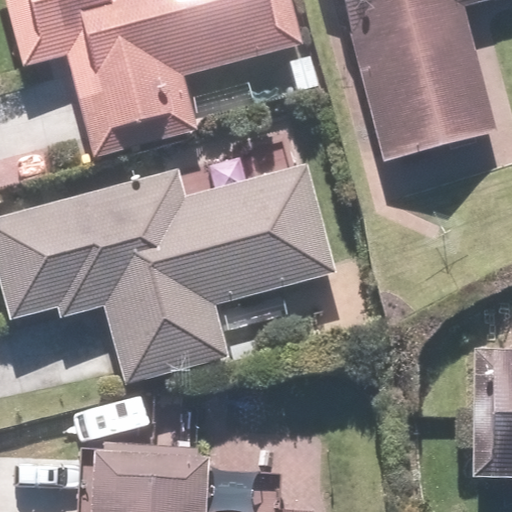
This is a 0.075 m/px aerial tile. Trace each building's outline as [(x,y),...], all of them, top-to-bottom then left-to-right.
[(4,0),(24,72),(68,61),(95,162),(193,136),(180,87),(305,54),(290,0),(4,0)] [(315,0),(318,10),(345,4),(382,167),(496,141),(467,12),(489,7),(487,0),(315,0)] [(184,171),(0,222),(0,310),(5,328),(49,315),(52,329),(104,315),(127,398),(232,369),(216,314),(344,278),(312,164),(192,198),(184,171)] [(511,351),(469,351),(466,483),(511,484),(511,351)] [(207,463),(91,456),(87,511),(245,511),(248,473),(207,471),(207,463)]
